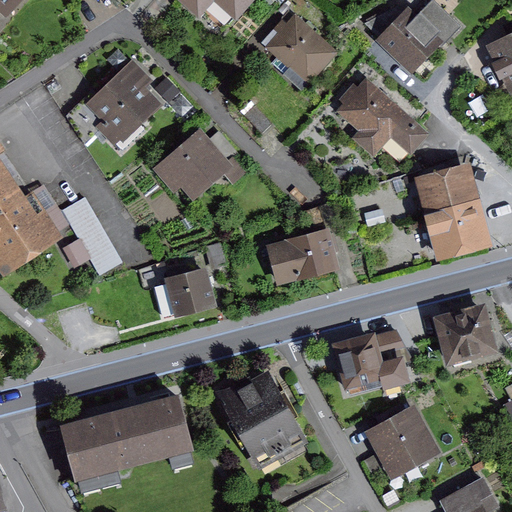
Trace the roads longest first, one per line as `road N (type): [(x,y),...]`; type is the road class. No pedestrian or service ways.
road 1 (residential): [(0,99),(106,31),(136,30),(262,159),(317,190)]
road 2 (tertiary): [(0,402),(279,329)]
road 3 (tertiary): [(279,329),(491,274)]
road 4 (residential): [(279,329),(379,511)]
